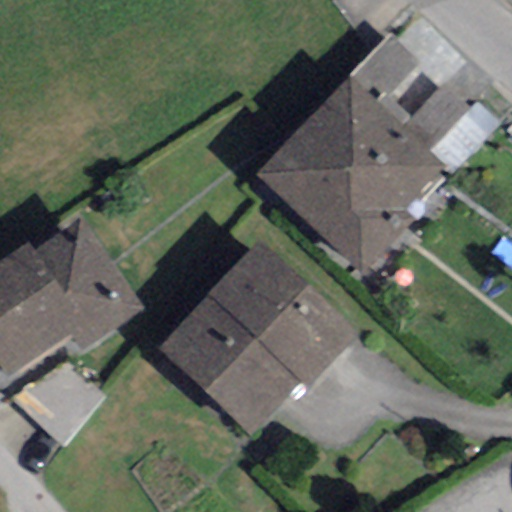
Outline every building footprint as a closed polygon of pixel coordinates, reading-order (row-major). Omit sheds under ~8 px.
[(391,36),(349,78),(375,104),(417,62),(391,36)] [(415,219),(403,207),(441,167),(400,128),(375,104),(349,78),(256,175),(347,264),(360,276),(415,219)] [(469,110),(442,84),(400,128),(441,167),(450,176),(500,124),(477,102),(469,110)] [(0,260),(0,366),(8,378),(67,338),(78,354),(144,310),(81,218),(34,249),(29,241),(0,260)] [(257,239),(157,350),(246,438),(299,384),(307,392),(359,339),(257,239)]
